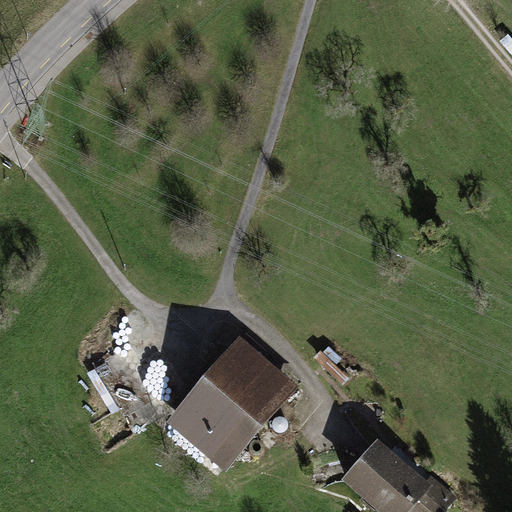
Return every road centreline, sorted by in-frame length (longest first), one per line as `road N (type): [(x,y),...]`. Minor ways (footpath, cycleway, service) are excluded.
road 1 (track): [(314,0),(208,324)]
road 2 (tertiary): [(0,99),(97,0)]
